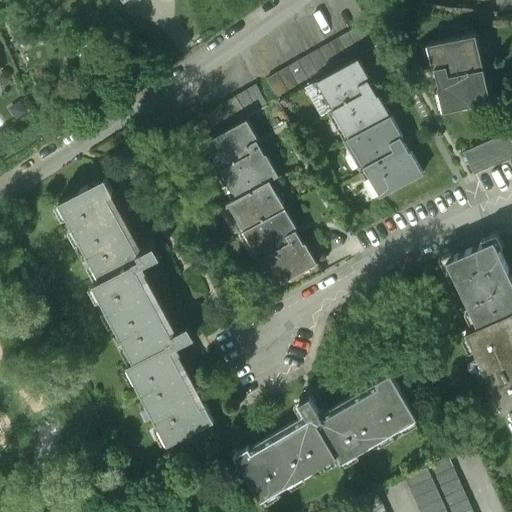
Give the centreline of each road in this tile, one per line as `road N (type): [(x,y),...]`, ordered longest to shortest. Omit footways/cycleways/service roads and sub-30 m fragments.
road 1 (residential): [(0,202),(300,0)]
road 2 (residential): [(511,231),(459,233),(411,252),(295,307),(268,337)]
